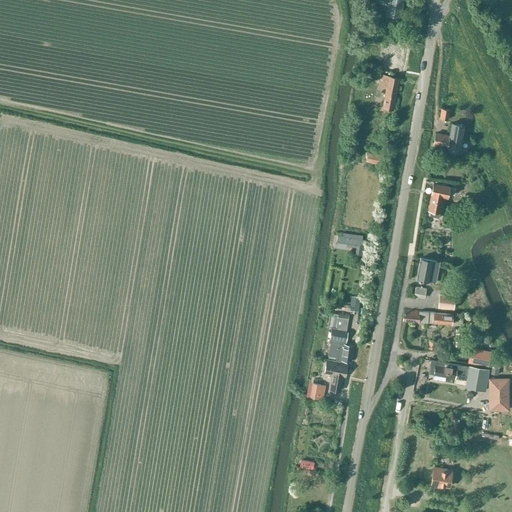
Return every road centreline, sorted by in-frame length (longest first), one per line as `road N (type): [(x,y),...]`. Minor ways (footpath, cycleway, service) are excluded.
road 1 (unclassified): [(363,418),(435,0)]
road 2 (unclassified): [(384,511),(406,382),(390,368)]
